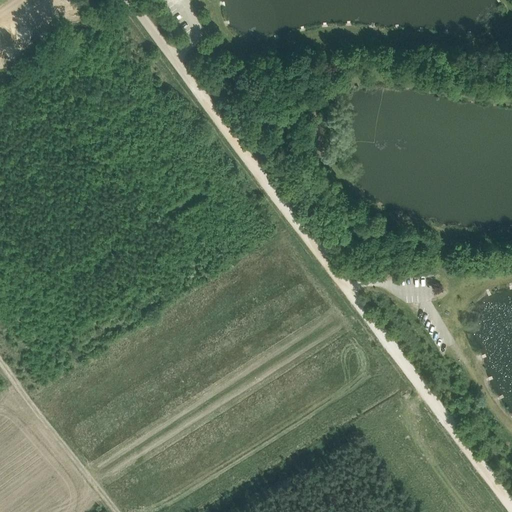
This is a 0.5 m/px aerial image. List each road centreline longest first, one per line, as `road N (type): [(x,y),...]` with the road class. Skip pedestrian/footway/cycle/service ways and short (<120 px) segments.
road 1 (track): [(511,507),(175,57)]
road 2 (track): [(0,358),(116,511)]
